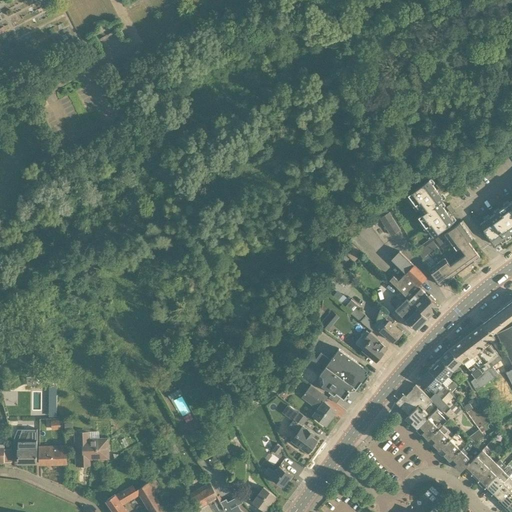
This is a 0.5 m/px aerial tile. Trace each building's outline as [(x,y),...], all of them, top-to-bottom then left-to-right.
[(422,214),(418,217),(433,237),(454,222),(450,216),(451,215),(449,211),(447,212),(440,203),(444,200),(439,194),(441,192),(438,188),(436,190),(429,180),(408,195),(422,214)] [(511,200),(487,219),(502,241),(510,234),(511,236),(511,235),(511,200)] [(380,218),(391,236),(400,230),(389,213),(380,218)] [(502,241),(487,219),(480,225),(485,232),(483,234),(490,243),(492,241),(495,246),(502,241)] [(444,234),(450,242),(466,231),(460,222),(444,234)] [(460,248),(468,241),(472,239),(466,231),(450,242),(456,250),(460,248)] [(460,248),(465,255),(465,254),(472,263),(480,257),(468,241),(460,248)] [(363,254),(352,244),(344,252),(354,262),(363,254)] [(391,259),(406,274),(406,273),(406,274),(418,286),(426,278),(400,251),(391,259)] [(465,255),(450,265),(450,266),(456,274),(472,263),(465,254),(465,255)] [(349,260),(344,255),(339,261),(343,265),(349,260)] [(445,258),(437,264),(448,280),(456,274),(450,266),(450,265),(445,258)] [(448,280),(437,264),(428,270),(440,286),(448,280)] [(394,285),(407,298),(414,305),(427,318),(433,312),(433,313),(439,307),(434,301),(435,300),(430,295),(429,296),(418,286),(406,274),(406,273),(406,274),(398,281),(393,276),(389,280),(394,285)] [(344,287),(351,278),(345,274),(339,283),(344,287)] [(414,305),(407,298),(395,310),(402,317),(415,330),(427,318),(414,305)] [(352,312),(350,314),(361,322),(366,316),(358,309),(360,307),(351,299),(345,306),(352,312)] [(511,336),(511,300),(484,322),(496,339),(500,344),(502,343),(511,336)] [(387,315),(376,327),(393,342),(402,332),(395,326),(397,323),(387,315)] [(328,331),(331,326),(324,320),(320,325),(328,331)] [(496,339),(484,322),(449,349),(461,361),(475,379),(471,382),(476,391),(498,375),(492,366),(501,359),(489,343),(496,339)] [(382,355),(387,349),(369,334),(369,333),(366,330),(355,344),(376,362),(378,360),(379,361),(383,356),(382,355)] [(511,363),(511,336),(502,343),(511,363)] [(311,356),(356,389),(357,387),(358,388),(358,387),(358,386),(359,386),(359,385),(359,384),(360,385),(360,384),(369,372),(358,364),(358,363),(339,349),(331,360),(321,352),(319,355),(312,350),(309,354),(311,356)] [(461,361),(449,349),(440,358),(453,370),(455,372),(460,369),(457,366),(461,361)] [(356,389),(311,356),(304,365),(318,375),(318,376),(319,376),(320,375),(326,379),(321,385),(332,393),(328,398),(336,403),(341,396),(344,399),(346,396),(349,396),(348,393),(350,390),(348,389),(351,386),(355,389),(356,390),(356,389)] [(440,358),(429,370),(441,382),(450,391),(451,392),(457,386),(450,379),(449,380),(446,378),(453,370),(440,358)] [(444,412),(449,407),(442,400),(450,391),(441,382),(429,370),(428,370),(429,370),(420,379),(432,392),(435,394),(430,399),(444,412)] [(322,393),(311,385),(305,393),(316,401),(313,405),(318,409),(313,415),(326,425),(336,411),(324,402),(327,397),(322,393)] [(409,415),(413,420),(417,415),(416,414),(417,414),(416,412),(418,410),(421,412),(423,409),(423,410),(432,401),(431,400),(415,385),(412,388),(413,388),(405,396),(407,397),(400,404),(410,414),(409,415)] [(179,389),(167,395),(170,400),(182,393),(179,389)] [(261,396),(264,400),(270,397),(267,392),(261,396)] [(59,413),(56,395),(48,397),(51,414),(59,413)] [(469,403),(464,406),(467,412),(473,408),(469,403)] [(282,413),(293,421),(298,413),(288,405),(282,413)] [(417,429),(420,426),(429,416),(430,416),(423,410),(423,409),(421,412),(418,410),(416,412),(417,414),(416,414),(417,415),(413,420),(412,421),(411,422),(411,423),(413,424),(417,429)] [(428,440),(431,437),(440,427),(446,421),(437,412),(439,411),(437,409),(430,416),(429,416),(420,426),(425,431),(422,433),(424,435),(428,440)] [(313,446),(317,440),(312,437),(314,435),(302,426),(307,419),(299,412),(298,413),(293,421),(288,427),(297,434),(292,441),(308,452),(309,451),(311,451),(313,447),(313,446)] [(199,427),(195,419),(185,424),(189,432),(199,427)] [(60,421),(51,421),(51,430),(60,430),(60,421)] [(439,450),(442,448),(454,435),(443,425),(447,421),(446,421),(440,427),(431,437),(435,441),(433,443),(433,444),(439,450)] [(18,454),(18,463),(37,463),(37,450),(37,429),(36,429),(36,432),(28,432),(26,439),(26,440),(22,440),(22,442),(15,442),(15,438),(14,438),(14,454),(18,454)] [(75,433),(77,466),(86,466),(85,462),(89,462),(89,459),(99,459),(106,459),(106,458),(108,458),(107,439),(105,439),(105,438),(98,439),(98,440),(88,440),(88,432),(75,433)] [(446,452),(443,454),(450,461),(466,444),(456,433),(454,435),(442,448),(446,452)] [(272,450),(278,455),(283,448),(276,444),(272,450)] [(67,463),(65,447),(39,447),(40,464),(67,463)] [(461,471),(466,466),(473,459),(467,453),(462,448),(452,458),(457,462),(454,465),(461,471)] [(467,470),(471,475),(488,457),(482,450),(473,459),(466,466),(468,469),(467,470)] [(219,463),(214,457),(207,462),(212,468),(219,463)] [(478,478),(480,479),(495,463),(488,457),(471,475),(476,479),(478,478)] [(480,483),(484,488),(502,470),(495,464),(495,463),(480,479),(478,481),(478,482),(480,480),(482,482),(480,483)] [(264,473),(283,487),(291,475),(279,466),(274,473),(268,468),(264,473)] [(491,491),(493,493),(509,477),(502,470),(484,488),(489,492),(491,491)] [(493,497),(498,501),(511,486),(511,479),(509,477),(493,493),(491,494),(491,495),(493,493),(495,495),(493,497)] [(169,511),(174,510),(166,498),(167,498),(162,490),(155,478),(135,491),(133,487),(116,496),(115,494),(106,501),(113,511),(169,511)] [(198,511),(225,511),(217,497),(211,486),(191,497),(197,508),(198,511)] [(504,508),(505,508),(511,500),(511,486),(498,501),(503,506),(504,504),(506,506),(504,508)] [(249,499),(265,511),(275,497),(263,488),(257,496),(253,493),(249,499)]
